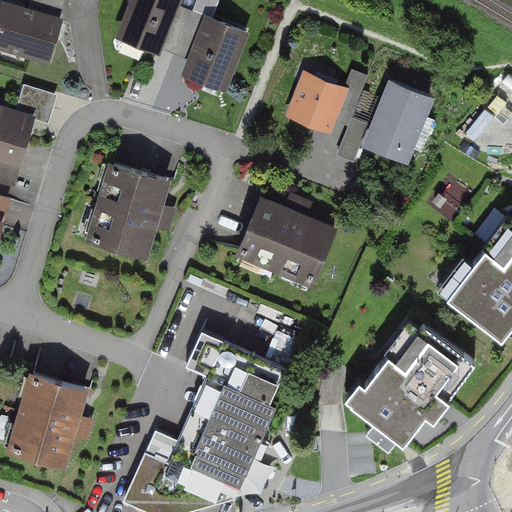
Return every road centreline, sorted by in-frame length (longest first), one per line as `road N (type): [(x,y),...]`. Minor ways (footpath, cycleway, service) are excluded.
road 1 (residential): [(137,360),(237,147),(121,113),(88,117),(70,139),(16,316)]
road 2 (residential): [(16,316),(137,360)]
